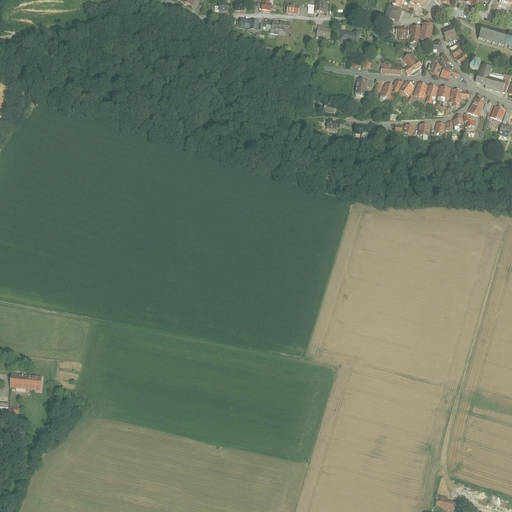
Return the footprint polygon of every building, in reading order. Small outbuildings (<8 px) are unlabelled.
[(196,0),(182,0),(181,3),(184,4),(183,7),(193,10),(196,1),(196,0)] [(236,1),(236,6),(234,6),(235,14),(244,14),(244,6),(242,6),(242,0),(241,0),(237,1),(236,1)] [(270,0),(263,0),(263,3),(262,14),(271,15),(272,7),(270,7),(270,0)] [(220,7),(219,7),(219,10),(219,15),(229,15),(228,6),(227,7),(227,2),(220,2),(220,7)] [(316,2),(315,7),(314,13),(326,15),(327,7),(326,7),(327,3),(326,3),(316,2)] [(404,9),(389,5),(386,16),(401,21),(404,9)] [(287,14),(287,16),(299,17),(300,8),(288,7),(288,9),(287,9),(286,14),(287,14)] [(381,21),(382,14),(370,12),(368,18),(381,21)] [(421,27),(419,39),(430,42),(433,25),(422,22),(421,27)] [(249,33),(250,25),(240,23),(239,32),(249,33)] [(267,25),(264,24),(263,31),(266,31),(266,33),(271,34),(273,25),(273,24),(267,23),(267,25)] [(259,25),(250,24),(250,25),(249,33),(258,35),(258,34),(259,27),(259,25)] [(279,27),(273,25),(271,34),(270,37),(279,39),(280,35),(285,36),(289,36),(289,32),(291,26),(280,24),(279,27)] [(421,27),(411,25),(409,34),(412,34),(410,42),(418,44),(419,39),(421,27)] [(448,29),(443,31),(446,40),(456,36),(453,26),(448,28),(448,29)] [(409,28),(397,27),(396,29),(396,32),(396,37),(407,39),(407,36),(409,36),(409,28)] [(509,49),(509,48),(511,48),(511,31),(510,31),(509,30),(508,30),(509,31),(508,35),(502,33),(503,32),(501,32),(501,33),(496,32),(497,30),(495,30),(495,31),(490,30),(491,29),(490,28),(489,30),(483,28),(483,27),(481,27),(482,28),(479,37),(478,38),(478,39),(479,39),(486,40),(485,42),(486,42),(487,41),(492,42),(491,43),(493,44),(493,42),(498,44),(497,45),(499,46),(499,44),(504,46),(504,47),(505,48),(505,46),(508,47),(508,49),(509,49)] [(330,43),(332,32),(324,31),(324,29),(319,28),(318,35),(317,40),(330,43)] [(361,35),(354,34),(354,35),(342,33),(341,39),(338,43),(342,47),(345,45),(352,46),(352,47),(359,49),(361,35)] [(458,43),(456,44),(457,46),(458,49),(461,47),(462,48),(466,46),(464,41),(458,43)] [(432,43),(432,53),(442,53),(442,42),(436,42),(436,43),(432,43)] [(453,53),(451,54),(455,60),(463,55),(465,53),(462,48),(461,47),(458,49),(453,53)] [(404,72),(407,78),(421,68),(412,55),(408,57),(404,61),(403,61),(409,69),(404,72)] [(450,63),(444,55),(440,58),(443,61),(441,63),(443,67),(446,65),(447,66),(450,63)] [(463,55),(455,60),(463,69),(470,62),(463,55)] [(482,64),(474,61),(471,69),(479,72),(482,64)] [(439,63),(435,62),(429,74),(435,77),(435,78),(438,80),(442,69),(438,67),(439,63)] [(364,64),(363,71),(369,73),(371,66),(364,64)] [(478,76),(476,84),(486,87),(485,90),(503,96),(506,83),(503,82),(490,79),(491,74),(493,68),(484,66),(480,76),(478,76)] [(381,76),(401,78),(402,71),(390,70),(391,67),(382,67),(381,72),(380,71),(380,75),(381,75),(381,76)] [(453,73),(445,70),(442,79),(450,82),(452,78),(453,73)] [(453,73),(452,78),(459,80),(461,74),(454,71),(453,73)] [(491,74),(490,79),(503,82),(504,78),(491,74)] [(504,78),(503,82),(506,83),(503,96),(505,96),(511,78),(511,77),(505,76),(504,78)] [(368,84),(358,83),(357,87),(357,89),(356,95),(356,99),(367,100),(368,84)] [(398,98),(404,87),(396,83),(393,89),(396,90),(394,95),(398,98)] [(416,91),(407,85),(400,94),(410,101),(416,91)] [(393,89),(385,86),(381,100),(392,104),(394,95),(396,90),(393,89)] [(418,86),(414,100),(425,103),(427,98),(429,89),(418,86)] [(427,98),(428,99),(426,106),(432,108),(434,101),(436,101),(439,91),(430,88),(429,89),(427,98)] [(452,92),(443,90),(440,100),(446,101),(449,102),(452,92)] [(463,94),(452,92),(450,101),(451,101),(450,106),(453,107),(453,110),(460,111),(462,100),(469,102),(470,96),(463,95),(463,94)] [(484,105),(475,101),(468,116),(477,120),(478,120),(479,117),(484,105)] [(491,108),(486,106),(483,112),(489,115),(491,108)] [(507,115),(495,110),(491,121),(502,126),(507,115)] [(456,124),(454,124),(455,131),(465,129),(463,120),(455,121),(456,124)] [(339,124),(328,122),(327,131),(338,133),(339,124)] [(470,123),(467,124),(468,131),(476,131),(475,123),(470,123)] [(446,127),(437,126),(435,136),(444,137),(446,127)] [(362,136),(361,141),(367,141),(368,127),(356,127),(356,136),(362,136)] [(405,129),(403,136),(409,138),(412,129),(406,127),(405,129)] [(430,129),(420,128),(418,138),(424,139),(429,140),(430,129)] [(511,131),(502,128),(502,129),(501,132),(499,140),(511,143),(511,131)] [(43,378),(13,375),(11,389),(41,392),(43,378)] [(10,404),(0,403),(0,414),(9,416),(10,408),(10,404)] [(20,409),(10,408),(9,416),(19,417),(20,409)] [(438,496),(436,508),(454,511),(459,511),(460,509),(461,505),(448,502),(449,498),(438,496)]
